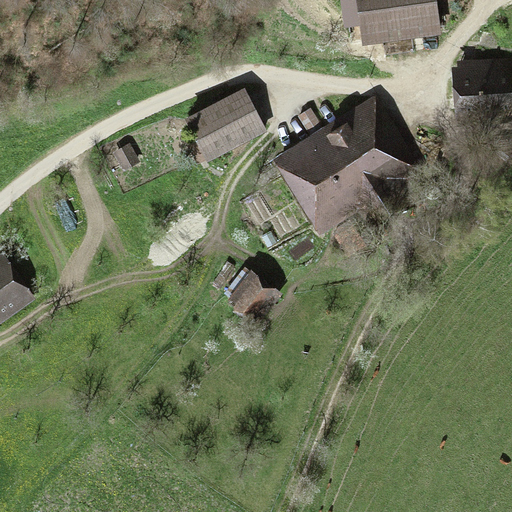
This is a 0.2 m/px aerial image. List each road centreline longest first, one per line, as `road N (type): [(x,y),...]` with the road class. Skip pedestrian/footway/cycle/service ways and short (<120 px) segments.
road 1 (unclassified): [(0,208),(75,149),(159,102),(255,78),(410,95)]
road 2 (track): [(453,135),(460,166),(453,194),(421,233),(348,360),(281,511)]
road 3 (track): [(318,85),(201,219),(151,262),(75,293),(0,340)]
road 4 (track): [(453,135),(410,95),(493,0)]
road 5 (track): [(56,305),(82,267),(93,229),(75,149)]
